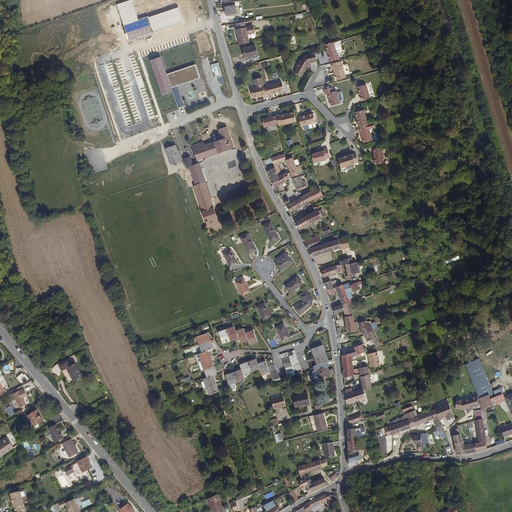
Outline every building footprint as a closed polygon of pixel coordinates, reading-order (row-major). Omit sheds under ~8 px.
[(138,20),(131,0),(117,5),(129,41),(183,22),(178,8),(148,18),(148,17),(138,20)] [(236,12),(235,3),(225,4),(226,13),(236,12)] [(249,34),(247,28),(244,28),(243,22),(235,23),(236,29),(235,29),(238,45),(248,43),(246,35),(249,34)] [(338,57),(335,49),(333,42),(325,44),(329,59),(330,59),(331,64),(340,62),(338,57)] [(258,58),(254,44),(242,47),(245,59),(247,59),(247,61),(258,58)] [(304,72),(309,64),(317,61),(314,53),(303,56),(300,60),(300,59),(295,67),(296,67),(294,71),(301,75),(303,72),(304,72)] [(167,74),(161,56),(150,60),(162,94),(172,90),(172,88),(167,74)] [(345,77),(342,66),(341,66),(340,62),(331,64),(332,68),(336,80),(345,77)] [(196,65),(167,74),(172,88),(177,86),(200,78),(196,65)] [(269,94),(266,87),(263,88),(262,84),(261,77),(253,79),(255,84),(257,86),(258,85),(258,87),(250,89),(253,98),(264,94),(265,96),(269,94)] [(283,90),(281,81),(266,85),(266,87),(269,94),(283,90)] [(370,97),(367,84),(358,87),(361,100),(370,97)] [(177,86),(172,88),(172,90),(178,108),(184,106),(177,86)] [(340,104),(337,91),(334,92),(333,87),(324,90),(325,95),(328,94),(331,106),(340,104)] [(368,124),(364,110),(355,112),(359,127),(368,124)] [(296,122),(293,111),(280,115),(280,114),(275,115),(277,122),(278,125),(282,124),(283,125),(296,122)] [(315,122),(313,113),(298,117),(300,126),(308,124),(315,122)] [(277,122),(275,115),(272,116),(272,115),(261,118),(264,127),(274,124),(274,123),(277,122)] [(372,140),(368,124),(359,127),(363,143),(372,140)] [(198,160),(234,148),(227,130),(219,132),(222,139),(204,145),(203,142),(192,146),(197,160),(198,160)] [(181,160),(176,145),(165,149),(170,164),(181,160)] [(383,164),(387,149),(378,146),(374,161),(383,164)] [(326,158),(330,157),(327,147),(323,148),(324,150),(311,154),(313,163),(327,159),(326,158)] [(286,160),(284,153),(270,158),(272,162),(273,164),(277,163),(285,160),(286,160)] [(358,161),(355,153),(338,158),(341,168),(355,164),(354,162),(358,161)] [(298,171),(293,157),(286,160),(285,160),(291,174),(298,171)] [(205,182),(199,163),(197,163),(189,166),(195,185),(194,186),(204,214),(208,227),(219,223),(204,182),(205,182)] [(277,173),(274,167),(266,170),(268,175),(270,179),(278,176),(277,173)] [(285,180),(282,174),(278,176),(270,179),(271,181),(274,187),(286,182),(285,180)] [(302,181),(300,177),(300,176),(292,178),(296,190),(306,186),(305,180),(302,181)] [(311,200),(322,195),(319,187),(308,192),(308,193),(311,200)] [(304,204),(311,200),(308,193),(299,197),(304,204)] [(304,204),(299,197),(286,206),(290,212),(304,204)] [(309,223),(322,216),(319,210),(314,212),(305,216),(309,223)] [(311,226),(309,223),(305,216),(295,222),(297,227),(300,232),(311,226)] [(278,238),(270,222),(263,226),(271,241),(278,238)] [(321,240),(318,235),(317,236),(307,239),(305,240),(307,245),(318,241),(321,240)] [(257,250),(249,237),(242,241),(250,254),(257,250)] [(341,247),(338,239),(333,241),(330,242),(332,250),(341,247)] [(332,250),(330,242),(320,245),(309,248),(313,256),(332,250)] [(238,264),(230,250),(223,254),(231,268),(238,264)] [(281,271),(292,261),(285,253),(277,260),(278,262),(276,264),(281,271)] [(378,256),(369,258),(371,263),(373,262),(375,271),(378,270),(377,264),(380,263),(378,256)] [(358,272),(356,262),(349,264),(345,265),(348,279),(355,277),(354,273),(358,272)] [(339,269),(338,265),(332,266),(329,267),(331,274),(340,272),(339,269)] [(331,274),(329,267),(321,271),(323,277),(331,274)] [(291,292),(302,283),(297,277),(285,286),(291,292)] [(250,292),(243,278),(236,282),(243,296),(250,292)] [(331,282),(330,280),(325,282),(327,290),(333,288),(332,284),(331,282)] [(350,292),(359,289),(356,282),(350,284),(349,283),(343,285),(343,284),(339,286),(336,287),(343,304),(350,302),(349,299),(348,296),(352,295),(350,292)] [(300,314),(311,304),(312,298),(306,291),(298,295),(303,301),(294,308),(300,314)] [(355,330),(350,302),(343,304),(332,307),(334,313),(343,310),(347,331),(355,330)] [(271,316),(264,303),(257,307),(264,320),(271,316)] [(374,329),(370,320),(366,322),(365,320),(358,322),(361,329),(363,334),(374,329)] [(290,337),(283,324),(276,327),(283,340),(290,337)] [(257,342),(253,331),(245,333),(244,330),(236,333),(235,329),(219,334),(222,344),(238,338),(240,343),(248,340),(249,344),(257,342)] [(379,341),(375,332),(376,332),(374,329),(363,334),(367,341),(372,339),(376,347),(381,345),(383,344),(382,341),(379,341)] [(214,349),(208,333),(196,337),(202,353),(199,354),(201,362),(204,370),(207,378),(203,379),(209,395),(218,392),(213,376),(216,375),(208,351),(214,349)] [(363,348),(362,343),(354,346),(354,347),(356,351),(357,353),(364,351),(363,348)] [(328,361),(322,345),(311,349),(317,365),(315,366),(316,369),(317,369),(327,366),(329,366),(327,361),(328,361)] [(303,373),(294,350),(280,354),(288,376),(303,373)] [(379,365),(376,351),(375,351),(368,353),(367,353),(369,365),(370,367),(379,365)] [(351,359),(350,352),(348,353),(341,355),(342,364),(351,362),(351,359)] [(493,394),(479,359),(465,364),(477,394),(480,400),(490,396),(489,395),(493,394)] [(280,378),(274,361),(267,364),(266,362),(258,365),(256,360),(240,365),(242,370),(226,376),(229,385),(245,380),(243,375),(259,370),(261,374),(269,371),(272,380),(280,378)] [(82,377),(75,364),(71,366),(69,362),(59,367),(61,371),(66,369),(74,382),(82,377)] [(328,369),(327,366),(317,369),(319,378),(330,375),(330,374),(328,369)] [(353,375),(352,366),(343,368),(344,378),(346,377),(353,375)] [(367,368),(367,366),(357,368),(359,374),(361,376),(368,374),(368,373),(367,368)] [(371,387),(370,380),(368,374),(361,376),(360,376),(363,389),(371,387)] [(27,396),(22,386),(17,389),(18,391),(12,394),(19,407),(26,404),(23,398),(27,396)] [(364,393),(363,389),(353,392),(345,395),(346,403),(365,397),(364,393)] [(310,405),(307,392),(293,396),(295,406),(300,405),(302,405),(303,407),(310,405)] [(480,400),(477,394),(463,400),(457,399),(456,408),(464,410),(481,403),(480,400)] [(283,396),(271,398),(273,409),(285,406),(283,396)] [(323,407),(322,400),(314,402),(316,409),(323,407)] [(495,410),(491,400),(481,404),(483,414),(495,410)] [(452,413),(448,403),(434,409),(438,416),(439,418),(445,415),(446,418),(449,417),(447,415),(452,413)] [(438,416),(434,409),(425,413),(428,420),(433,418),(438,416)] [(43,421),(36,410),(27,415),(33,426),(43,421)] [(415,425),(412,417),(417,415),(415,410),(405,413),(407,419),(410,427),(415,425)] [(327,429),(322,412),(313,415),(314,420),(316,428),(317,432),(319,432),(327,429)] [(415,425),(428,420),(425,413),(425,412),(418,414),(417,415),(412,417),(415,425)] [(361,419),(359,414),(347,418),(347,424),(361,419)] [(485,441),(482,418),(475,420),(479,442),(485,441)] [(391,434),(410,427),(407,419),(388,427),(391,434)] [(446,436),(440,421),(436,423),(435,423),(436,426),(441,438),(446,436)] [(511,433),(511,423),(500,428),(504,437),(511,433)] [(63,437),(56,424),(47,428),(55,442),(63,437)] [(462,440),(458,427),(452,430),(454,442),(462,440)] [(356,438),(355,428),(347,428),(347,441),(356,438)] [(275,434),(276,442),(283,441),(282,433),(275,434)] [(422,443),(421,435),(413,437),(414,443),(418,442),(419,447),(422,446),(422,445),(422,443)] [(0,457),(14,447),(7,437),(0,441),(0,457)] [(79,452),(71,438),(62,443),(70,457),(79,452)] [(358,449),(358,438),(356,438),(347,441),(348,452),(358,449)] [(463,443),(462,440),(454,442),(457,453),(459,453),(465,452),(463,443)] [(487,448),(485,441),(479,442),(475,442),(476,451),(481,450),(487,448)] [(476,451),(475,442),(472,443),(463,443),(465,452),(476,451)] [(334,456),(333,443),(323,444),(324,457),(334,456)] [(361,460),(358,449),(348,452),(348,465),(350,467),(357,465),(356,461),(361,460)] [(92,466),(87,456),(77,461),(77,462),(80,467),(82,471),(92,466)] [(322,467),(320,461),(297,467),(299,473),(299,475),(304,473),(322,467)] [(80,467),(77,462),(71,465),(74,470),(80,467)] [(74,470),(71,465),(64,469),(66,474),(74,470)] [(338,476),(335,472),(329,477),(332,480),(338,476)] [(307,481),(310,479),(309,476),(306,478),(301,480),(298,482),(300,485),(307,481)] [(327,484),(323,478),(322,478),(318,480),(317,481),(316,481),(313,482),(313,483),(314,486),(316,489),(327,484)] [(312,483),(310,479),(307,481),(309,485),(312,491),(316,489),(314,486),(313,483),(312,483)] [(24,508),(19,490),(9,493),(11,498),(10,498),(11,503),(12,502),(15,511),(21,509),(24,508)] [(299,499),(294,490),(289,492),(295,501),(299,499)] [(212,506),(213,510),(222,507),(217,494),(207,499),(208,503),(209,502),(212,506)] [(311,508),(332,499),(331,495),(324,495),(309,502),(309,503),(304,507),(305,511),(310,511),(312,511),(311,508)] [(76,511),(79,511),(74,498),(65,502),(64,499),(57,502),(60,507),(66,505),(69,511),(76,511)] [(242,500),(241,498),(233,502),(230,503),(232,506),(234,511),(245,507),(242,500)] [(277,511),(279,511),(273,500),(263,505),(266,510),(267,511),(277,511)] [(133,511),(134,511),(128,503),(126,505),(120,509),(122,511),(133,511)]
